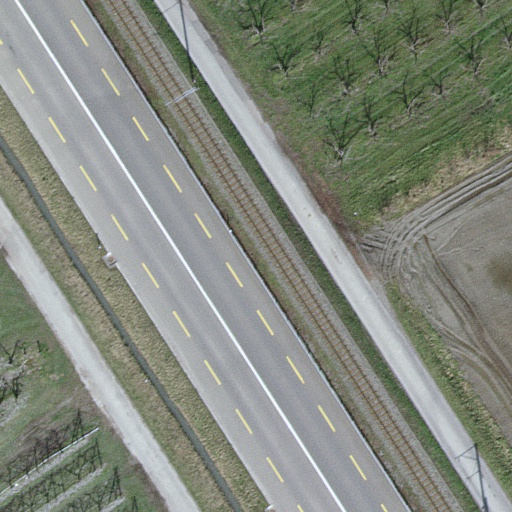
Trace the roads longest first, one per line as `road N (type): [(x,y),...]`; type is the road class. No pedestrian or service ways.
road 1 (unclassified): [(500,511),(170,0)]
road 2 (primary): [(18,0),(347,511)]
road 3 (unclassified): [(0,226),(183,511)]
